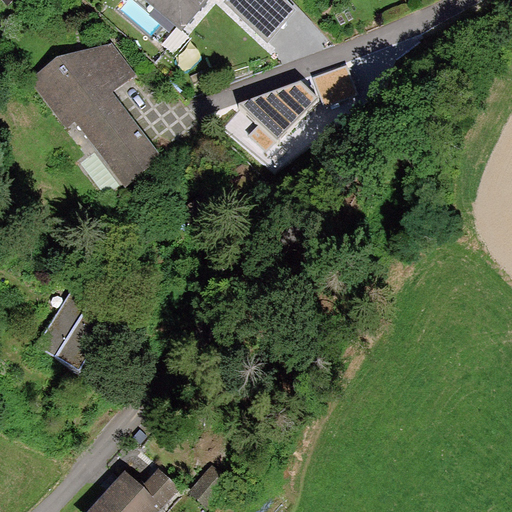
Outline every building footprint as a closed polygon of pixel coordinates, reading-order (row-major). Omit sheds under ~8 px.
[(208,0),(143,0),(181,32),(208,0)] [(296,10),(284,0),(229,0),(227,3),(268,41),(296,10)] [(111,39),(24,81),(64,131),(75,123),(127,188),(160,161),(108,95),(137,71),(111,39)] [(301,81),(238,108),(279,142),(319,101),(301,81)] [(117,320),(73,291),(37,345),(82,374),(117,320)] [(212,472),(194,495),(207,505),(225,482),(212,472)] [(143,495),(125,479),(95,511),(154,511),(174,489),(159,477),(143,495)]
